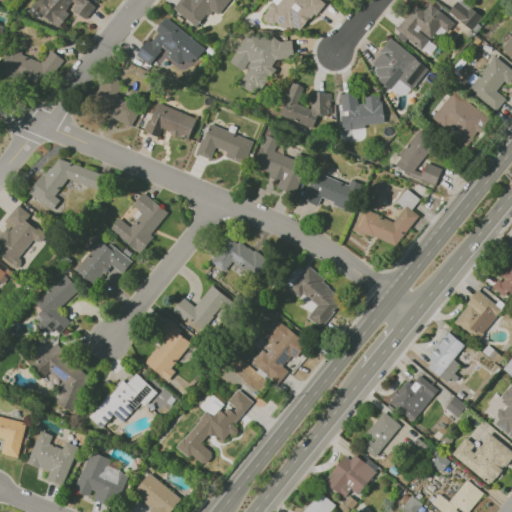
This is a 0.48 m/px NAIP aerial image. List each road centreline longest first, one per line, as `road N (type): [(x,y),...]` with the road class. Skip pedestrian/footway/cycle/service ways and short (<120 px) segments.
road 1 (residential): [(391,293),(288,226),(0,104)]
road 2 (primary): [(369,321),(216,511)]
road 3 (residential): [(143,0),(0,172)]
road 4 (primary): [(251,511),(365,371)]
road 5 (residential): [(219,202),(110,343)]
road 6 (primary): [(414,311),(511,189)]
